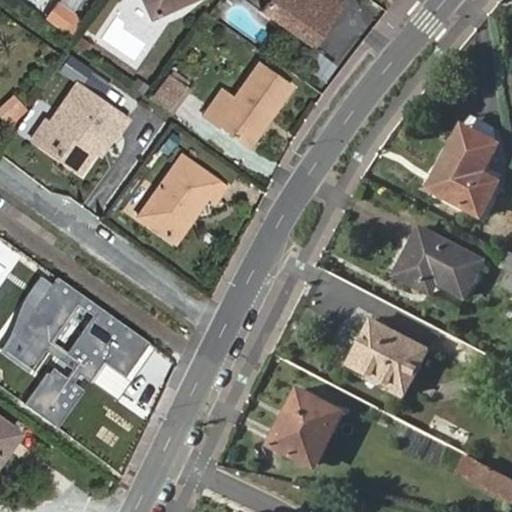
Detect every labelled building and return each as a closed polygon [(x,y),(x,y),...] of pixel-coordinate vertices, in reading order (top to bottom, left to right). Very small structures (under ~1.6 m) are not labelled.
[(141,0),(153,21),(195,0),(141,0)] [(269,0),(268,2),(261,12),(314,50),(344,9),(332,0),(269,0)] [(55,6),(46,20),(63,32),(72,18),(55,6)] [(314,50),(299,71),(321,86),(336,66),(314,50)] [(262,116),(268,120),(291,87),(259,65),(233,100),(220,91),(200,118),(245,150),(260,129),(255,125),(262,116)] [(165,78),(150,99),(167,110),(181,90),(165,78)] [(76,85),(46,125),(50,128),(37,146),(57,160),(61,155),(81,169),(93,153),(99,145),(104,149),(112,137),(115,139),(128,122),(76,85)] [(26,109),(13,95),(0,106),(0,114),(9,124),(26,109)] [(260,129),(268,120),(262,116),(255,125),(260,129)] [(50,128),(46,125),(44,123),(29,141),(37,146),(50,128)] [(464,127),(431,190),(481,217),(501,183),(484,174),(498,146),(464,127)] [(177,140),(169,134),(161,146),(170,151),(177,140)] [(98,157),(104,149),(99,145),(93,153),(98,157)] [(190,213),(195,217),(210,196),(216,200),(226,184),(179,152),(136,216),(176,244),(189,225),(185,221),(190,213)] [(77,175),(81,169),(61,155),(57,160),(77,175)] [(189,225),(195,217),(190,213),(185,221),(189,225)] [(464,296),(482,261),(421,229),(396,276),(431,295),(438,283),(464,296)] [(18,266),(23,257),(11,249),(5,259),(18,266)] [(511,273),(511,254),(509,253),(501,267),(511,273)] [(57,374),(62,376),(96,329),(53,298),(3,368),(40,395),(57,374)] [(407,394),(429,351),(373,321),(350,364),(407,394)] [(45,399),(62,376),(57,374),(40,395),(45,399)] [(344,412),(300,389),(271,444),(315,468),(344,412)] [(0,449),(4,452),(19,431),(0,417),(0,449)] [(511,502),(511,501),(511,480),(466,456),(457,473),(511,502)]
